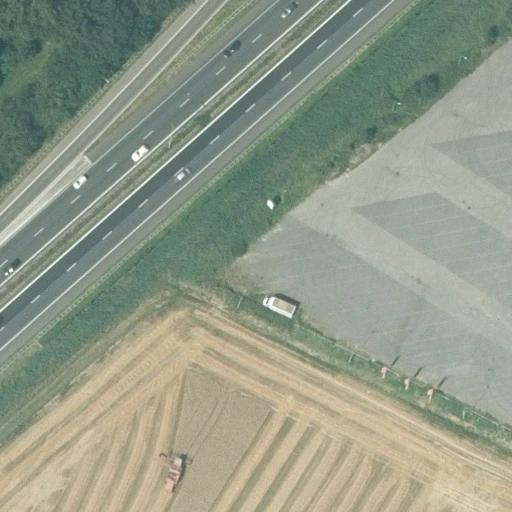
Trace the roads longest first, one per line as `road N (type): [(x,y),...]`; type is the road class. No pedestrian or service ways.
road 1 (motorway): [(0,330),(371,0)]
road 2 (motorway): [(298,0),(0,264)]
road 3 (motorway): [(215,0),(0,224)]
